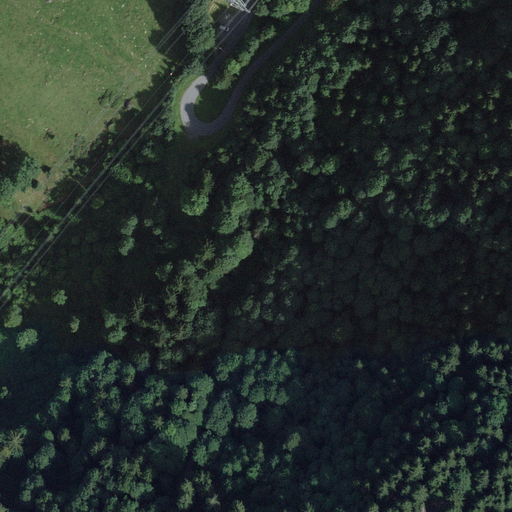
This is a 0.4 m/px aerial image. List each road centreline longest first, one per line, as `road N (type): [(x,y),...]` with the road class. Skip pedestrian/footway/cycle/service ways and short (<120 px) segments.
road 1 (unclassified): [(252,0),(230,48),(188,104),(190,122),(210,129),(221,124),(250,71),(317,0)]
road 2 (track): [(172,511),(226,374),(224,304),(198,238)]
